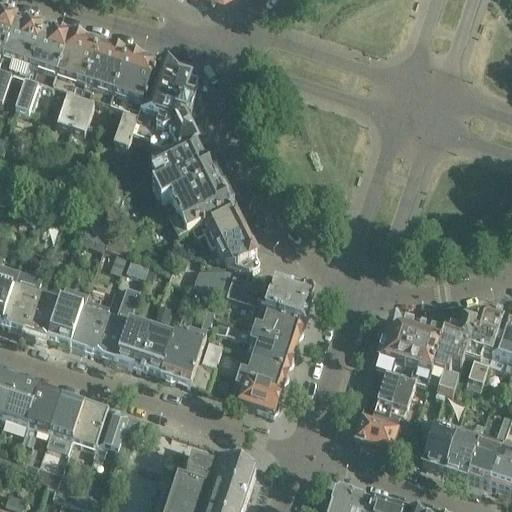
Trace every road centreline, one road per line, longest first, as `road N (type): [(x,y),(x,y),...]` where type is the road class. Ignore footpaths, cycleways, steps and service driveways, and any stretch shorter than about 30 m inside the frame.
road 1 (residential): [(303,455),(0,355)]
road 2 (residential): [(238,66),(233,127),(260,210),(321,272),(360,291)]
road 3 (residential): [(27,0),(238,66)]
road 4 (residential): [(396,120),(346,267),(360,291)]
road 5 (residential): [(360,291),(380,278),(430,132)]
road 6 (residential): [(303,455),(472,511)]
road 7 (residential): [(303,455),(360,291)]
road 8 (residential): [(408,85),(249,31)]
road 9 (residential): [(238,66),(396,120)]
road 10 (residential): [(360,291),(403,302),(491,292)]
